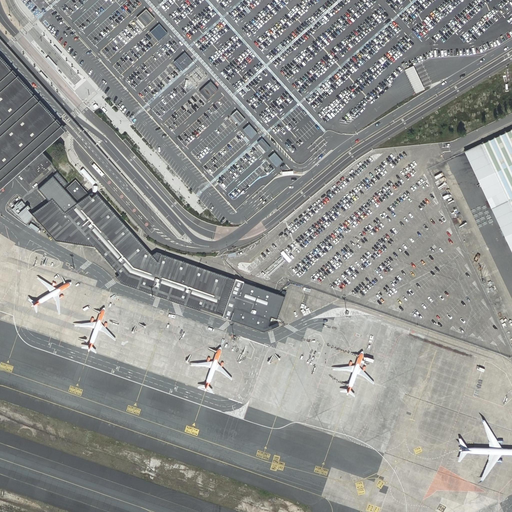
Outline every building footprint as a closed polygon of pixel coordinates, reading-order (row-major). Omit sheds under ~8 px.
[(167,34),(159,24),(151,32),(159,41),(167,34)] [(54,162),(43,150),(66,129),(62,124),(59,121),(37,98),(15,73),(13,71),(0,55),(0,189),(20,171),(30,183),(54,162)] [(411,82),(416,94),(425,90),(420,77),(414,65),(405,69),(411,82)] [(218,91),(210,82),(200,91),(208,99),(218,91)] [(245,119),(236,110),(232,114),(241,124),(245,119)] [(511,129),(465,152),(511,253),(511,129)] [(271,148),(262,138),(257,142),(266,152),(271,148)] [(282,161),(274,152),(268,157),(276,166),(282,161)] [(50,200),(32,213),(56,240),(95,246),(115,269),(120,273),(117,276),(123,283),(264,331),(279,326),(278,322),(269,325),(273,316),(278,318),(287,296),(279,293),(255,285),(157,250),(153,254),(97,194),(94,190),(89,193),(76,179),(69,184),(58,171),(40,188),(50,200)]
